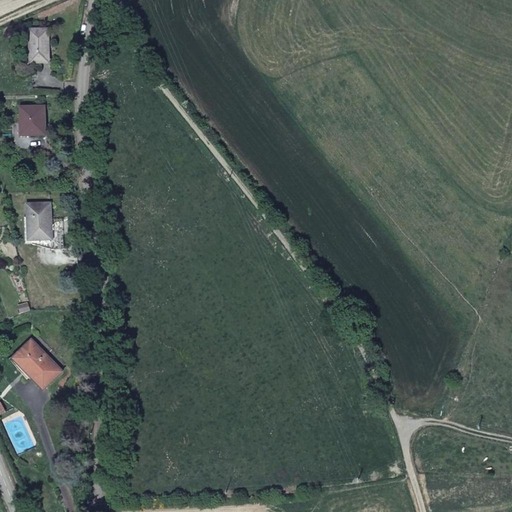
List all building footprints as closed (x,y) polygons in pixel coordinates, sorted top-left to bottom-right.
[(47,30),(29,30),(30,63),(48,63),(47,30)] [(44,107),(20,108),(21,134),(32,133),(32,136),(44,136),(44,107)] [(50,204),(26,205),(28,241),(32,241),(51,240),(51,227),(50,204)] [(62,227),(51,227),(51,240),(32,241),(32,245),(52,250),(63,249),(62,227)] [(30,309),(28,303),(18,306),(21,313),(30,309)] [(68,368),(37,336),(31,341),(62,373),(68,368)] [(43,391),(62,373),(31,341),(14,358),(31,376),(29,377),(43,391)]
